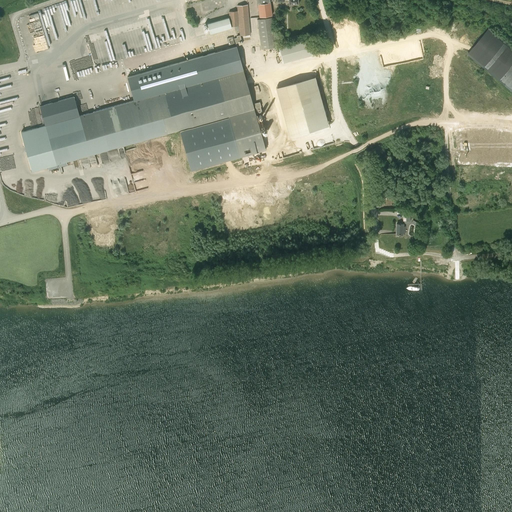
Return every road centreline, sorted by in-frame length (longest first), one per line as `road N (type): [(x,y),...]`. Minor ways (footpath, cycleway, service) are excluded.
road 1 (unknown): [(262,75),(280,130),(266,178),(304,172),(401,125),(440,121)]
road 2 (unknown): [(440,121),(446,55),(435,34),(262,75)]
road 3 (unclassified): [(377,257),(370,182),(338,116),(319,0)]
road 4 (unclassified): [(183,0),(86,24),(57,52),(21,64)]
